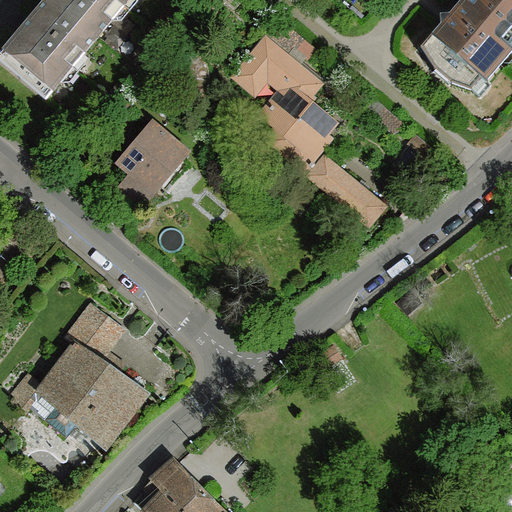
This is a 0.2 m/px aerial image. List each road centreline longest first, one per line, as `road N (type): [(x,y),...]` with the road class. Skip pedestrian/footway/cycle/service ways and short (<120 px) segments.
road 1 (residential): [(511,154),(247,370)]
road 2 (residential): [(0,160),(247,370)]
road 3 (residential): [(247,370),(89,511)]
